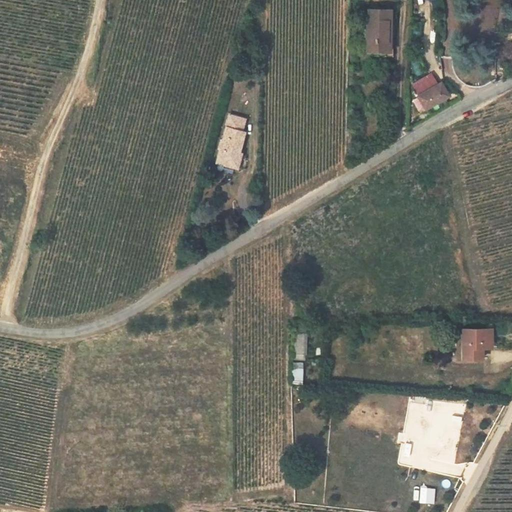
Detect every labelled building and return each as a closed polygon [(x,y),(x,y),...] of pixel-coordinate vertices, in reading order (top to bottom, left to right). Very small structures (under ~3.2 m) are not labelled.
[(385,52),(386,10),(364,10),(363,51),(367,51),(385,52)] [(391,10),(386,10),(385,52),(367,51),(367,56),(390,57),(391,10)] [(255,48),(246,48),(245,63),(254,63),(255,48)] [(438,85),(416,98),(423,110),(445,96),(438,85)] [(230,119),(221,164),(241,168),(248,134),(242,133),(244,122),(230,119)] [(311,328),(301,329),(302,354),(312,354),(311,328)] [(492,366),(491,355),(502,355),(500,336),(471,338),(473,368),(492,366)] [(302,384),(303,362),(292,361),(292,383),(302,384)] [(403,443),(399,465),(461,475),(463,465),(454,464),(464,404),(453,402),(453,406),(410,399),(404,433),(399,432),(398,442),(403,443)] [(432,504),(435,487),(420,484),(416,500),(432,504)]
